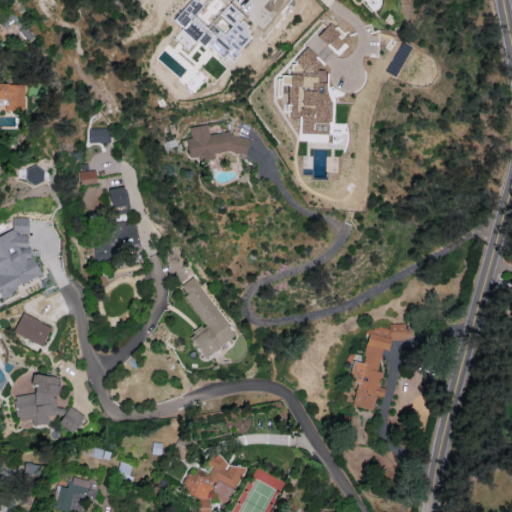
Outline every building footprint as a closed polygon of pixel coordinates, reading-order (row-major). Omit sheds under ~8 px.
[(335,51),(345,40),(328,24),(318,35),(335,51)] [(330,133),(327,71),(318,71),(317,50),(294,52),(295,64),(293,65),(293,74),(280,75),(282,111),(288,111),(289,119),(298,119),(299,135),(330,133)] [(23,84),(0,83),(0,98),(5,99),(5,111),(22,111),(23,84)] [(190,129),(207,127),(209,137),(229,133),(230,136),(249,142),(244,157),(228,153),(213,155),(214,160),(199,162),(198,157),(189,159),(186,142),(192,140),(190,129)] [(88,129),(89,143),(109,142),(108,128),(88,129)] [(23,180),(41,184),(44,169),(26,166),(23,180)] [(78,172),(80,185),(96,182),(94,169),(78,172)] [(126,209),(124,187),(108,188),(110,211),(126,209)] [(28,218),(12,218),(11,230),(0,235),(0,293),(40,276),(27,246),(28,218)] [(102,224),(104,240),(92,241),(95,262),(115,260),(114,252),(123,251),(122,244),(132,243),(130,221),(102,224)] [(202,358),(234,337),(194,276),(180,285),(185,294),(184,295),(203,325),(187,335),(202,358)] [(50,327),(21,313),(12,332),(41,345),(50,327)] [(369,326),(362,362),(352,361),(348,381),(356,382),(352,406),(372,410),(375,395),(382,397),(384,388),(378,387),(380,372),(377,371),(381,349),(388,350),(390,339),(402,341),(405,325),(389,322),(387,329),(369,326)] [(33,394),(14,395),(15,420),(30,419),(31,425),(47,424),(46,416),(63,415),(62,407),(55,408),(54,395),(58,395),(57,375),(32,376),(33,394)] [(71,433),(83,416),(68,406),(56,422),(71,433)] [(221,501),(243,474),(215,452),(202,468),(198,465),(178,489),(198,505),(192,511),(203,511),(212,502),(205,496),(209,491),(221,501)] [(78,511),(87,480),(69,476),(66,488),(57,485),(51,507),(69,511),(78,511)]
